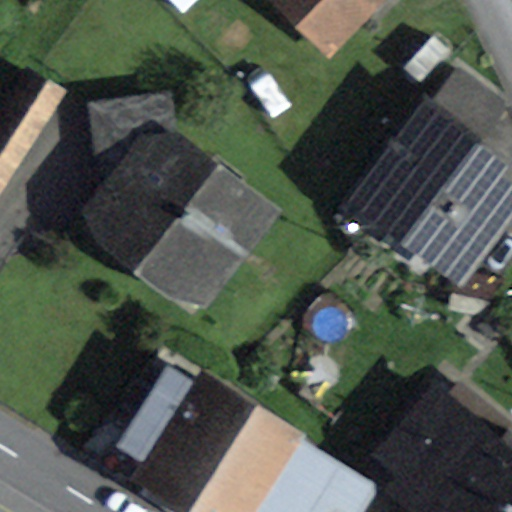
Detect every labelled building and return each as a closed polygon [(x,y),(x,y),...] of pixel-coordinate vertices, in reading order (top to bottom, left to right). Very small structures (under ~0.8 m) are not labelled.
[(280,0),(326,45),(370,0),(280,0)] [(458,68),(366,192),(462,264),(511,197),(478,172),(489,158),(474,147),(502,109),(500,100),(458,68)] [(29,73),(0,118),(0,186),(60,94),(29,73)] [(121,176),(99,206),(126,227),(118,238),(169,278),(178,267),(205,288),(266,210),(179,142),(169,143),(163,100),(96,108),(103,165),(119,163),(121,176)] [(160,457),(152,470),(215,511),(350,511),(365,488),(291,441),(294,437),(241,403),(245,397),(239,393),(235,400),(208,382),(200,395),(169,375),(130,438),(160,457)] [(407,490),(433,511),(492,511),(511,489),(511,456),(443,400),(394,458),(417,478),(407,490)] [(511,511),(511,489),(492,511),(511,511)]
